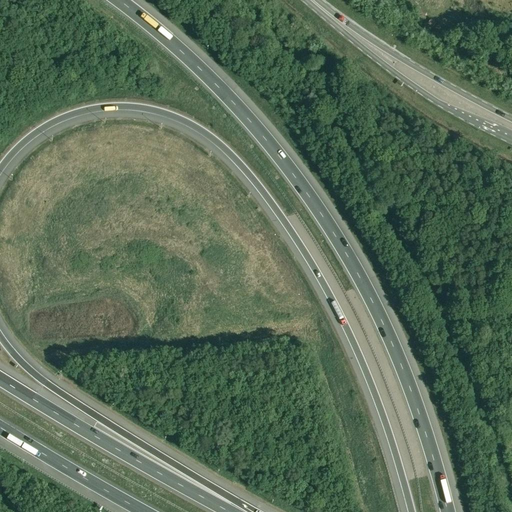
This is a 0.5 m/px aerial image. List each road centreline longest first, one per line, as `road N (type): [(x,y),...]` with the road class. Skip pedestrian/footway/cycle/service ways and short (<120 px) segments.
road 1 (motorway): [(0,170),(32,135),(94,109),(164,113),(215,141),(320,278),(370,384),(411,511)]
road 2 (motorway): [(444,511),(405,374),(339,241),(251,123),(118,0)]
road 3 (motorway): [(241,511),(47,386),(0,336)]
road 4 (motorway): [(239,511),(0,380)]
road 5 (secondary): [(344,26),(424,93),(511,136)]
road 6 (secondary): [(511,120),(344,26)]
road 7 (motorway): [(0,426),(143,511)]
